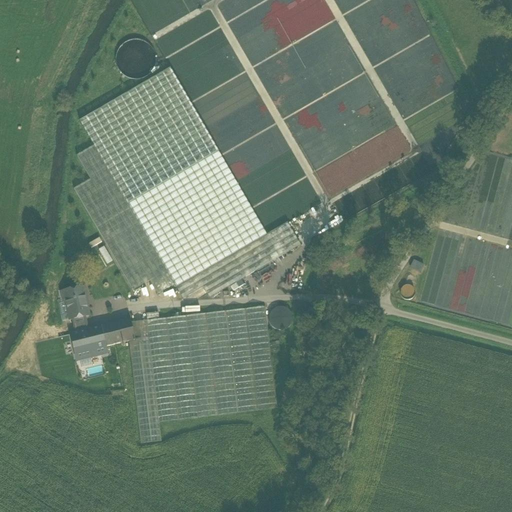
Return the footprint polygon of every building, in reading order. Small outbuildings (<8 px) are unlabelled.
[(141,41),(133,40),(126,42),(120,48),(116,56),(116,64),(119,71),(123,75),(129,79),(138,80),(146,77),(152,71),(155,64),(155,55),(152,49),(148,44),(141,41)] [(174,285),(182,300),(203,288),(210,299),(230,287),(241,280),(300,246),(287,223),(266,236),(173,74),(170,69),(79,122),(94,147),(166,272),(174,285)] [(166,272),(94,147),(77,157),(90,180),(74,190),(133,291),(149,282),(166,272)] [(336,218),(320,224),(323,230),(339,224),(336,218)] [(102,243),(99,238),(89,244),(91,249),(102,243)] [(424,266),(414,261),(410,268),(421,273),(424,266)] [(273,265),(258,274),(260,277),(275,268),(273,265)] [(166,272),(149,282),(157,295),(174,285),(166,272)] [(241,280),(230,287),(233,292),(244,285),(241,280)] [(405,301),(408,301),(410,301),(413,299),(414,297),(415,294),(415,292),(414,289),(412,287),(409,286),(406,286),(404,287),(402,288),(401,290),(400,293),(400,296),(401,298),(403,300),(405,301)] [(72,320),(73,323),(86,320),(85,318),(89,317),(86,303),(87,303),(84,288),(61,293),(63,303),(66,303),(70,321),(72,320)] [(129,342),(141,445),(161,442),(159,424),(277,410),(265,307),(131,323),(135,340),(129,342)] [(269,316),(269,321),(270,325),(273,329),(278,331),(282,331),(287,330),(290,327),(293,323),(293,318),(291,313),(288,310),(284,308),(279,307),(275,309),(271,312),(269,316)] [(73,323),(75,334),(88,331),(86,320),(73,323)] [(130,320),(101,327),(106,347),(121,344),(126,342),(129,342),(135,340),(131,323),(130,320)] [(89,359),(108,354),(106,347),(101,327),(88,331),(75,334),(71,335),(75,355),(77,362),(80,361),(89,359)] [(91,365),(89,359),(80,361),(81,367),(91,365)]
